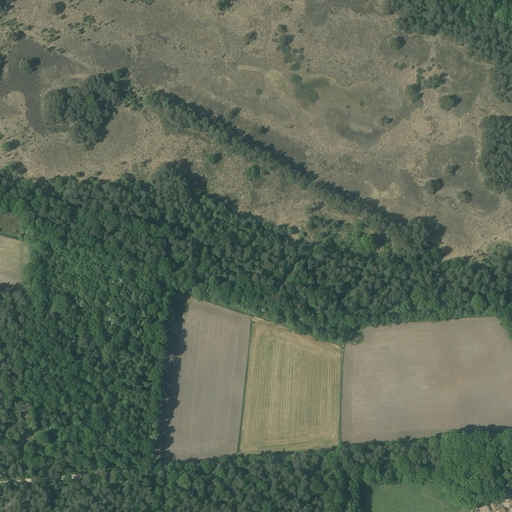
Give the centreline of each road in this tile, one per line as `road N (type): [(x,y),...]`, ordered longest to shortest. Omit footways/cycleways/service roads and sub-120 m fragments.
road 1 (track): [(511,434),(0,482)]
road 2 (track): [(24,298),(25,480)]
